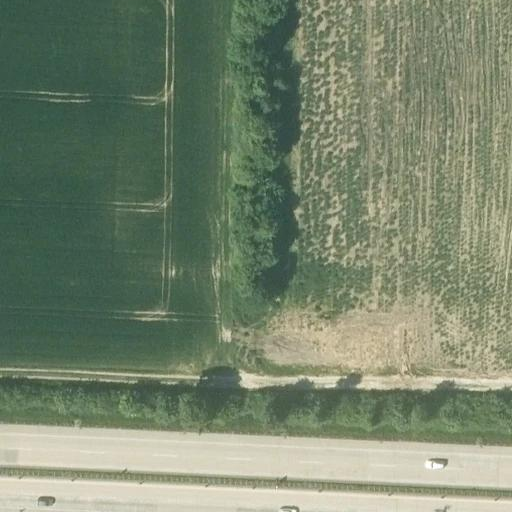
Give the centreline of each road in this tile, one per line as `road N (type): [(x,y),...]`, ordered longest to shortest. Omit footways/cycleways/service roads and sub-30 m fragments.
road 1 (motorway): [(511,473),(0,450)]
road 2 (track): [(0,378),(511,394)]
road 3 (track): [(229,0),(225,389)]
road 4 (motorway): [(0,497),(320,511)]
